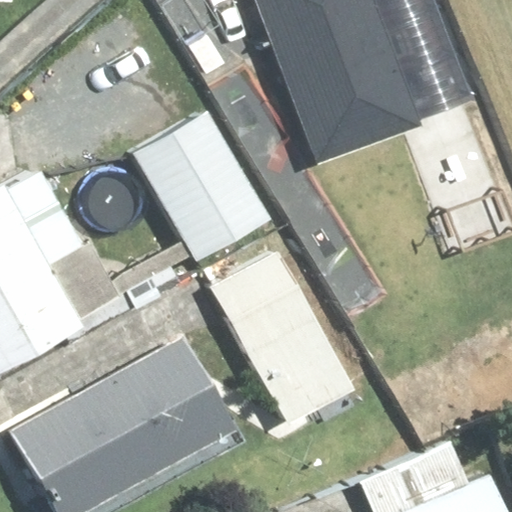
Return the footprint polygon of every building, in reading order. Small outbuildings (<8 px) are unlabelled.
[(373,0),(253,0),(312,153),(417,113),(373,0)] [(275,127),(238,69),(207,89),(243,147),(275,127)] [(204,96),(129,137),(192,249),(267,208),(204,96)] [(35,146),(0,166),(0,351),(117,283),(35,146)] [(298,229),(207,278),(284,419),(357,380),(314,303),(333,293),(298,229)] [(183,326),(8,414),(57,511),(66,511),(235,427),(183,326)] [(367,502),(370,511),(509,511),(487,455),(367,502)]
